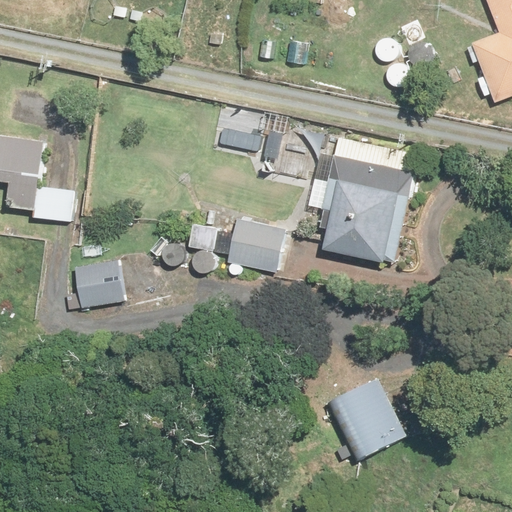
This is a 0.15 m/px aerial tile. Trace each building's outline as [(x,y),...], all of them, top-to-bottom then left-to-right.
[(511,0),(490,0),(503,35),(476,45),(498,103),(511,98),(511,0)] [(418,14),(396,24),(407,48),(429,38),(418,14)] [(46,141),(0,138),(0,181),(15,182),(13,209),(39,211),(39,220),(77,222),(79,191),(44,189),(46,141)] [(341,139),(337,160),(320,157),(311,207),(333,211),(326,250),(398,263),(414,173),(418,153),(341,139)] [(202,253),(194,275),(208,279),(223,233),(200,225),(192,249),(202,253)] [(287,233),(238,225),(233,264),(282,271),(287,233)] [(189,266),(187,245),(166,246),(167,267),(189,266)] [(129,303),(123,261),(80,267),(85,308),(129,303)] [(409,438),(382,381),(339,401),(367,459),(409,438)]
